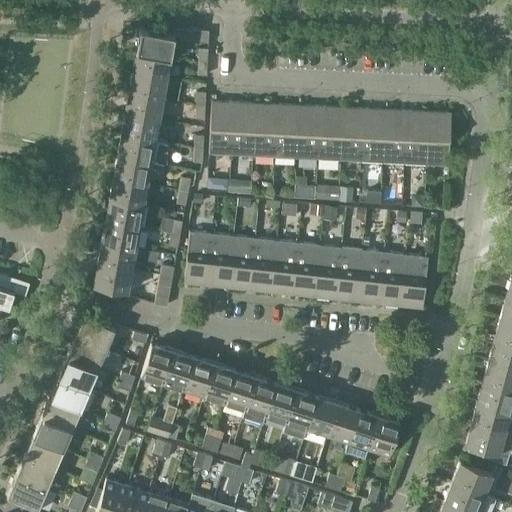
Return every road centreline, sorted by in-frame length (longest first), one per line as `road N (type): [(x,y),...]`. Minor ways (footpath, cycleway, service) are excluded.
road 1 (residential): [(439,382),(275,333),(172,320),(46,280)]
road 2 (residential): [(233,0),(232,67),(244,76),(484,93)]
road 3 (residential): [(439,382),(477,231)]
road 4 (residential): [(477,231),(484,93)]
road 5 (residential): [(390,511),(439,382)]
road 6 (residential): [(0,397),(46,280)]
